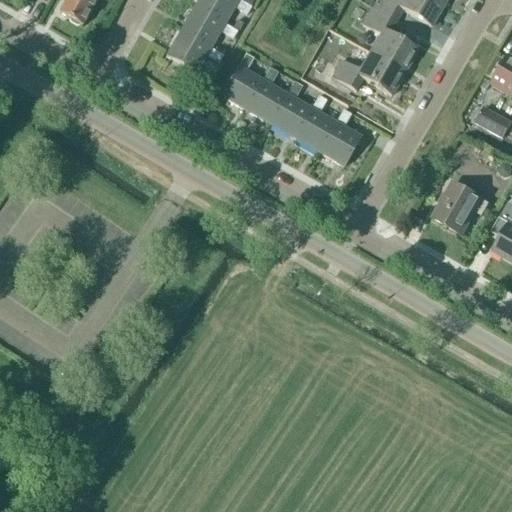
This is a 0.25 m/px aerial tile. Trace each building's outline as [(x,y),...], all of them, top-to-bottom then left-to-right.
[(81,29),(97,0),(66,0),(58,15),(81,29)] [(250,10),(238,3),(233,0),(199,0),(194,10),(224,27),(234,10),(246,17),(250,10)] [(430,30),(443,7),(431,0),(401,0),(398,5),(390,0),(377,0),(371,11),(395,25),(402,13),(430,30)] [(236,34),(224,27),(194,10),(180,34),(210,51),(219,34),(232,42),(236,34)] [(388,37),(395,25),(371,11),(362,28),(379,38),(369,56),(403,76),(417,53),(388,37)] [(233,29),(238,32),(241,25),(236,22),(233,29)] [(210,51),(180,34),(166,59),(196,76),(205,59),(218,66),(222,58),(210,51)] [(390,98),(403,76),(369,56),(359,74),(341,63),(331,80),(355,94),(362,82),(390,98)] [(493,81),(489,87),(511,100),(511,99),(511,59),(507,56),(504,62),(493,81)] [(245,114),(262,84),(246,74),(253,61),(245,57),(238,70),(220,99),(245,114)] [(496,58),(486,77),(493,81),(504,62),(496,58)] [(270,128),(287,98),(270,88),(277,76),(270,71),(262,84),(245,114),(270,128)] [(198,94),(203,84),(188,75),(183,85),(198,94)] [(294,142),(311,112),(294,102),(301,90),(294,85),(287,98),(270,128),(294,142)] [(318,155),(335,126),(319,116),(326,104),(318,99),(311,112),(294,142),(318,155)] [(511,125),(484,110),(475,126),(502,141),(511,125)] [(343,113),(335,126),(318,155),(343,170),(360,140),(343,130),(350,118),(343,113)] [(481,219),(488,207),(453,186),(433,221),(460,237),(473,215),(481,219)] [(511,266),(511,206),(508,205),(495,228),(504,234),(492,255),(511,266)]
